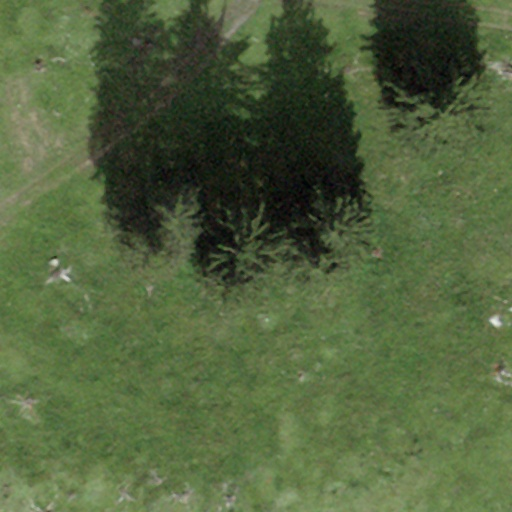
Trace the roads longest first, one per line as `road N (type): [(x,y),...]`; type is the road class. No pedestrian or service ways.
road 1 (track): [(0,233),(107,166),(255,0)]
road 2 (track): [(511,30),(393,0)]
